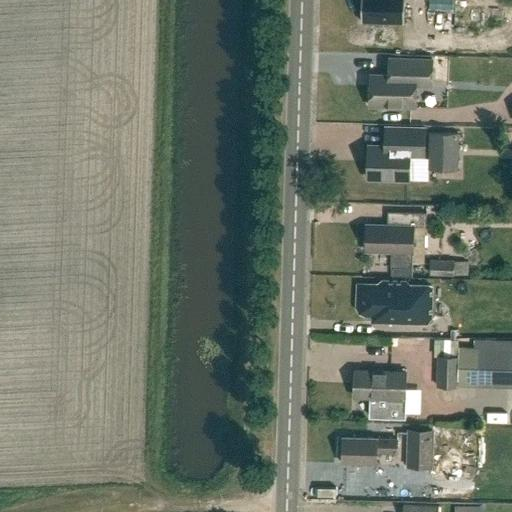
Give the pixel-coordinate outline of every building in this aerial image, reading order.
[(362,0),(361,22),(404,23),(404,0),(362,0)] [(433,60),(402,59),(390,58),(390,75),(371,75),(370,107),(416,108),(416,86),(432,87),(433,60)] [(425,157),(425,129),(385,127),(385,147),(368,147),(367,179),(409,180),(409,156),(425,157)] [(458,169),(459,133),(431,133),(430,169),(458,169)] [(366,225),(366,252),(391,252),(391,268),(412,268),(412,264),(425,264),(426,227),(426,214),(387,213),(387,226),(366,225)] [(466,275),(467,261),(429,260),(429,274),(466,275)] [(430,319),(431,289),(405,288),(405,284),(382,283),(376,289),(359,289),(358,308),(365,315),(403,316),(402,322),(427,323),(430,319)] [(476,351),(476,384),(511,384),(511,342),(477,342),(476,351)] [(476,351),(460,351),(460,357),(438,356),(437,387),(460,388),(460,383),(476,384),(476,351)] [(405,399),(405,373),(356,371),(355,398),(371,399),(370,418),(404,419),(405,399)] [(431,467),(432,429),(407,429),(407,467),(431,467)] [(396,453),(396,442),(344,440),(343,464),(376,465),(376,452),(396,453)]
